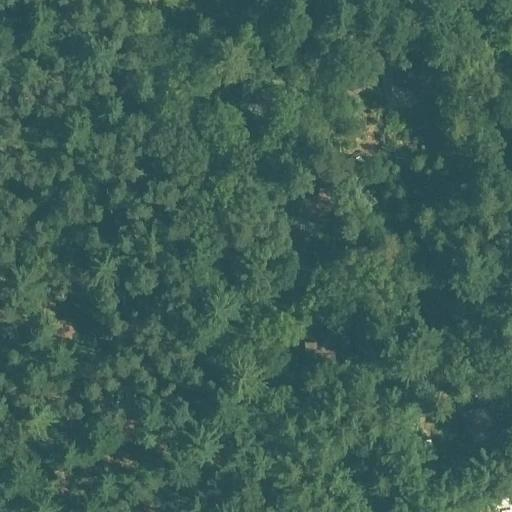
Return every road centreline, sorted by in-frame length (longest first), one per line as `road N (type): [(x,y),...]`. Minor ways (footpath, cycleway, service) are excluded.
road 1 (track): [(152,0),(294,511)]
road 2 (track): [(272,424),(451,372),(511,364)]
road 3 (track): [(511,206),(455,0)]
